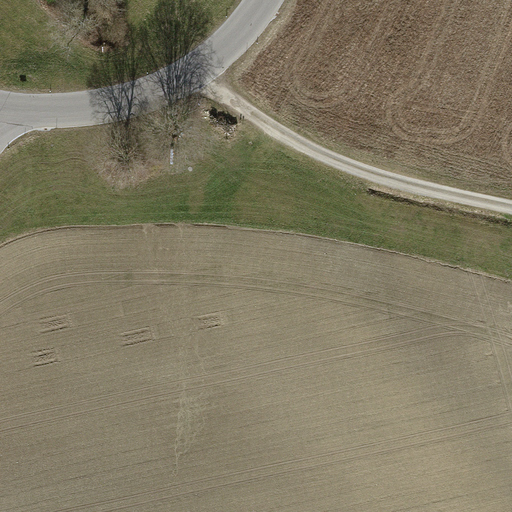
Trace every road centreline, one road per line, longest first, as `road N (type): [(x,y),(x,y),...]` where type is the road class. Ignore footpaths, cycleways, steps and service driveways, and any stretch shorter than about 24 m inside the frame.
road 1 (track): [(198,68),(227,97),(318,154),(511,208)]
road 2 (tertiary): [(8,107),(88,108),(162,89),(219,52),(265,0)]
